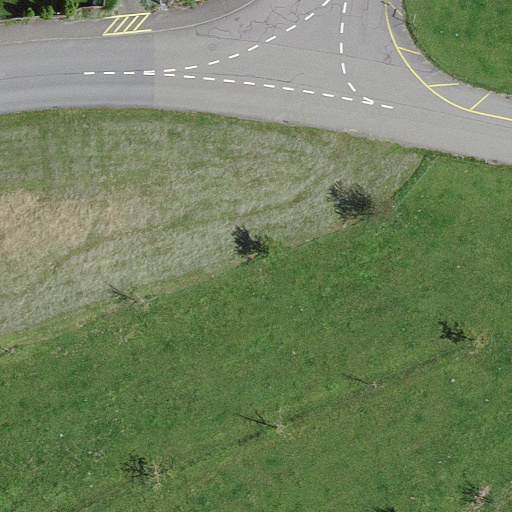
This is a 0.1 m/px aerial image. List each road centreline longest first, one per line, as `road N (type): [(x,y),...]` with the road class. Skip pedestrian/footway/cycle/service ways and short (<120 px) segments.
road 1 (residential): [(0,83),(128,74),(310,93)]
road 2 (residential): [(310,93),(511,132)]
